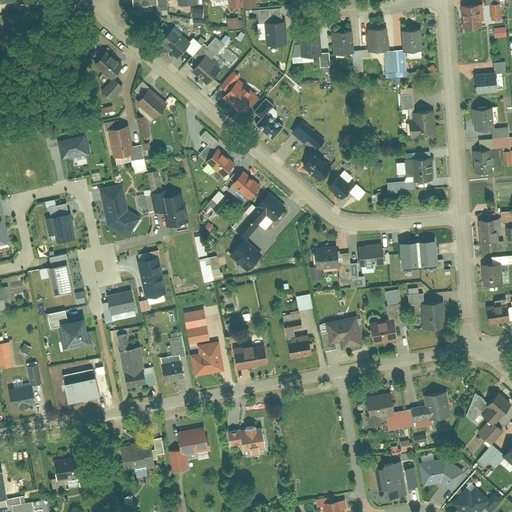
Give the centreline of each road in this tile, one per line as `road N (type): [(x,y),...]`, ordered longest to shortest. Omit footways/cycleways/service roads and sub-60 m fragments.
road 1 (residential): [(104,16),(332,216),(357,225),(459,217)]
road 2 (residential): [(0,430),(339,367)]
road 3 (residential): [(441,0),(459,217)]
road 4 (residential): [(0,268),(23,257),(23,200),(57,188),(77,191),(87,205),(98,265)]
road 5 (residential): [(305,0),(306,13),(441,0)]
road 6 (residential): [(339,367),(365,511)]
road 7 (residential): [(339,367),(469,347)]
road 8 (residential): [(459,217),(469,347)]
